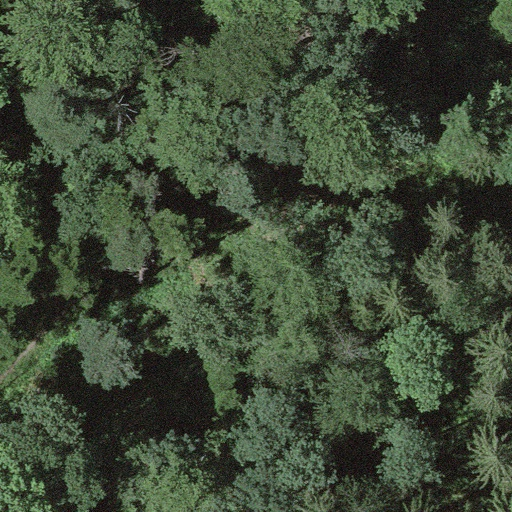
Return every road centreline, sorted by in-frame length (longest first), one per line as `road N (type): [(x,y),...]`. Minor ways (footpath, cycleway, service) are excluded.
road 1 (track): [(1,384),(234,46),(250,0)]
road 2 (track): [(1,384),(42,141),(37,0)]
